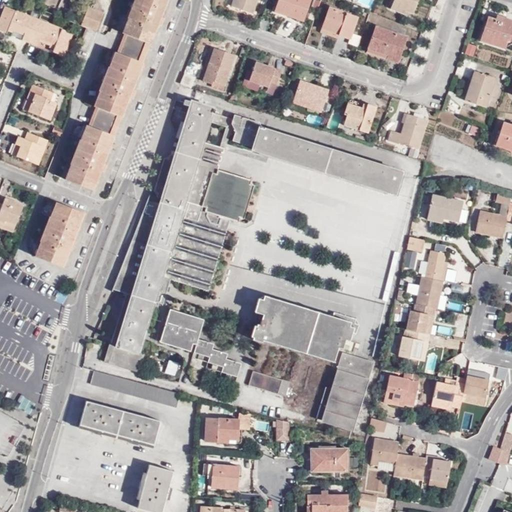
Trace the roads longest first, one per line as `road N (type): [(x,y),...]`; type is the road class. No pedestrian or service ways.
road 1 (residential): [(192,18),(403,86),(423,81),(434,67),(455,0)]
road 2 (residential): [(116,210),(85,293),(29,511)]
road 3 (residential): [(192,18),(116,210)]
road 4 (residential): [(47,184),(102,37)]
road 5 (residential): [(511,367),(474,354),(484,278),(511,286)]
